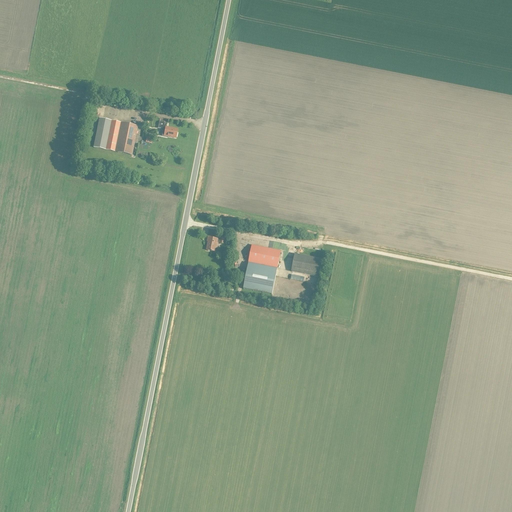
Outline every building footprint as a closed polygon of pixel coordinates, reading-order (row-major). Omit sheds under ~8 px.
[(132,155),(137,126),(99,118),(93,147),(132,155)] [(176,138),(178,129),(166,127),(167,123),(159,121),(158,128),(165,129),(164,136),(176,138)] [(224,244),(225,238),(221,237),(219,237),(218,239),(208,237),(207,241),(208,242),(206,250),(211,251),(212,251),(215,251),(216,248),(217,248),(218,243),(224,244)] [(277,268),(281,251),(252,245),(249,262),(277,268)] [(322,260),(296,254),(292,271),(319,277),(322,260)] [(277,268),(249,262),(243,289),(267,293),(272,294),(277,268)]
